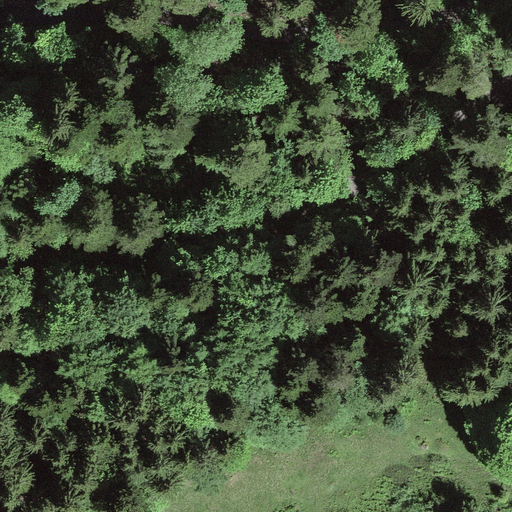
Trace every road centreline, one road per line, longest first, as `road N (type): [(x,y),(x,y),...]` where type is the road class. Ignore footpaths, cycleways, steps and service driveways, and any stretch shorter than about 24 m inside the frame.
road 1 (track): [(0,266),(101,261),(215,235),(424,145),(511,80)]
road 2 (track): [(502,0),(446,19),(282,35),(135,14),(0,18)]
